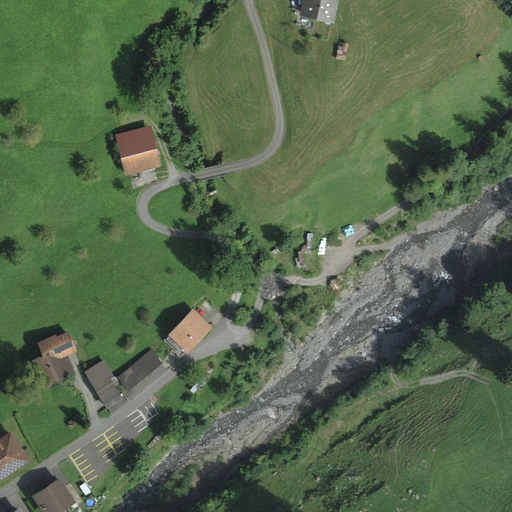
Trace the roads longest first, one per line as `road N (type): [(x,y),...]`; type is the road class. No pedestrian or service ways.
road 1 (track): [(218,237),(174,233),(153,225),(141,208),(160,186),(259,158),(280,133),(248,0)]
road 2 (residential): [(218,237),(242,261),(245,287),(215,331),(102,429),(0,498)]
